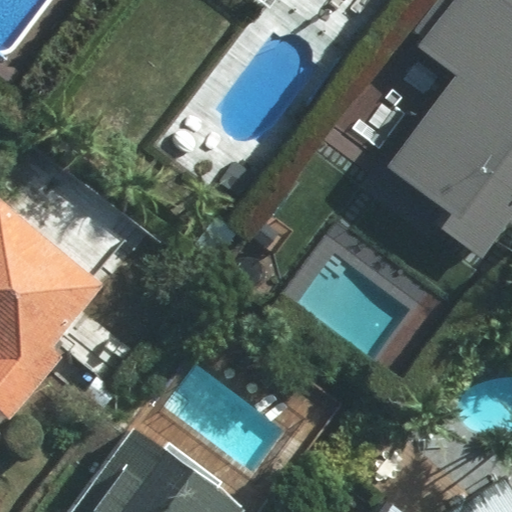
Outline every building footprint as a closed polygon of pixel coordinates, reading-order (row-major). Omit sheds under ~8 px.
[(511,0),(458,0),(434,34),(468,58),(401,150),(509,228),(511,223),(511,0)] [(431,107),(387,73),(342,132),(386,166),(431,107)] [(114,276),(2,194),(0,196),(0,387),(21,403),(114,276)] [(0,413),(0,439),(13,424),(0,413)] [(254,511),(258,508),(135,418),(65,511),(254,511)] [(511,511),(511,470),(508,464),(426,511),(410,511),(380,489),(363,511),(511,511)]
